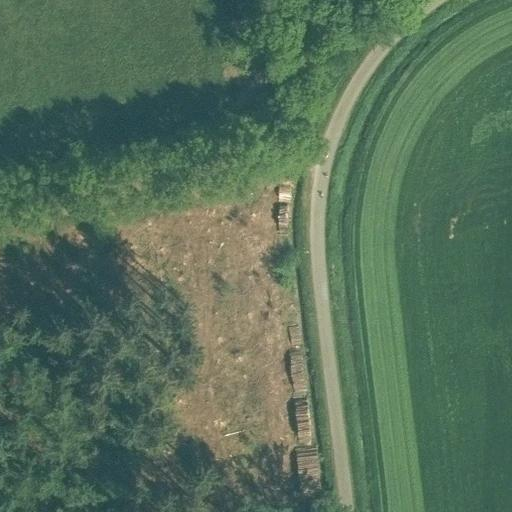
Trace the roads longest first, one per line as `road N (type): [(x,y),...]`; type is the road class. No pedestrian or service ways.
road 1 (unclassified): [(346,511),(318,287),(318,174),(346,96),(394,29),(430,0)]
road 2 (track): [(263,0),(279,137),(318,174)]
